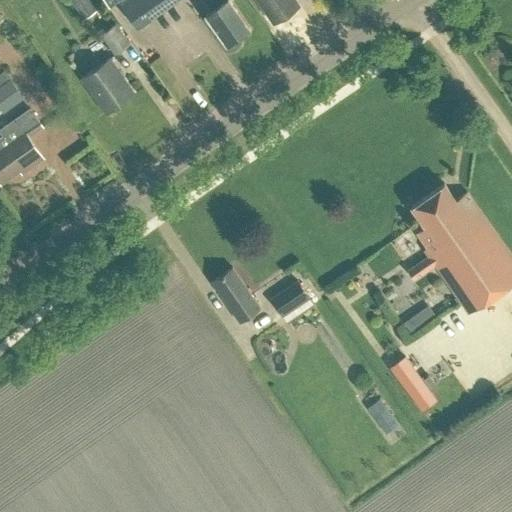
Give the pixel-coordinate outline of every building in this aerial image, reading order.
[(71,0),(86,20),(99,11),(91,0),(71,0)] [(205,12),(226,42),(249,26),(230,0),(103,0),(107,5),(114,0),(118,0),(136,26),(173,0),(207,0),(213,7),(205,12)] [(257,0),(273,21),(299,3),(296,0),(257,0)] [(101,33),(115,53),(129,43),(115,23),(101,33)] [(82,76),(106,110),(133,92),(108,57),(82,76)] [(0,71),(0,103),(5,111),(26,95),(11,76),(10,76),(4,68),(0,71)] [(14,173),(13,170),(18,167),(21,171),(43,157),(28,135),(42,125),(29,107),(0,127),(0,130),(8,143),(0,148),(0,180),(1,182),(14,173)] [(408,269),(414,278),(435,264),(468,311),(511,280),(511,255),(467,191),(456,199),(444,182),(411,205),(425,225),(417,231),(428,246),(424,248),(428,255),(408,269)] [(232,266),(212,280),(239,319),(259,305),(232,266)] [(297,279),(271,297),(287,321),(313,303),(297,279)] [(429,305),(416,313),(423,323),(436,315),(429,305)] [(406,356),(391,367),(421,409),(437,398),(431,390),(437,386),(429,376),(424,380),(406,356)] [(373,404),(391,429),(403,421),(385,396),(373,404)]
